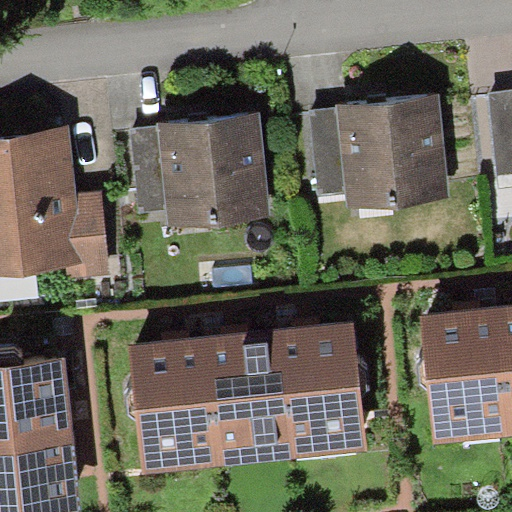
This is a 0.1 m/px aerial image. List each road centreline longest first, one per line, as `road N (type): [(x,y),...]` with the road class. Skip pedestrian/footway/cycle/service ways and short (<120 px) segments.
road 1 (residential): [(0,55),(310,23)]
road 2 (residential): [(310,23),(511,2)]
